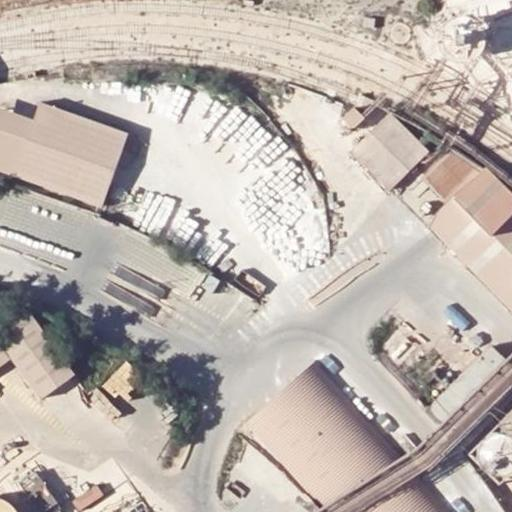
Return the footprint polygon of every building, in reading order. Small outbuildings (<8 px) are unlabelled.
[(450,16),(446,19),(443,22),(441,26),(439,30),(438,34),(438,39),(439,43),(441,47),(443,51),(446,54),(450,56),(454,58),(459,59),(466,59),(470,57),(474,55),(477,52),(480,49),(482,45),(483,41),(484,37),(484,32),(482,28),(481,24),(478,21),(475,18),(471,15),(467,14),(462,13),(458,14),(454,15),(450,16)] [(497,33),(495,36),(494,38),(492,42),(492,46),(492,50),(493,54),(495,58),(498,62),(501,64),(505,66),(511,68),(511,67),(511,26),(508,27),(504,28),(501,30),(497,33)] [(39,102),(33,119),(12,175),(100,207),(127,133),(39,102)] [(33,119),(0,107),(0,170),(12,175),(33,119)] [(390,190),(430,150),(391,112),(351,152),(390,190)] [(345,136),(358,124),(348,113),(335,125),(345,136)] [(511,199),(482,169),(428,222),(499,294),(511,308),(511,199)] [(511,308),(499,294),(490,303),(511,325),(511,308)] [(0,368),(13,359),(42,398),(72,377),(26,313),(0,331),(0,368)] [(511,511),(511,362),(494,345),(425,412),(473,467),(501,511),(511,511)] [(125,400),(149,377),(131,359),(108,382),(125,400)] [(312,511),(438,511),(308,365),(238,428),(312,511)] [(0,511),(29,511),(12,487),(0,495),(0,511)]
